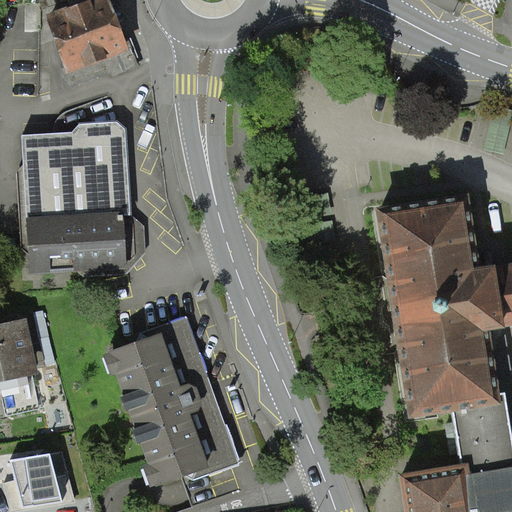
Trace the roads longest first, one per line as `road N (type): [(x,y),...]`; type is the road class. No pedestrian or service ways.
road 1 (primary): [(209,32),(201,86),(217,208),(324,477)]
road 2 (residential): [(206,511),(324,477)]
